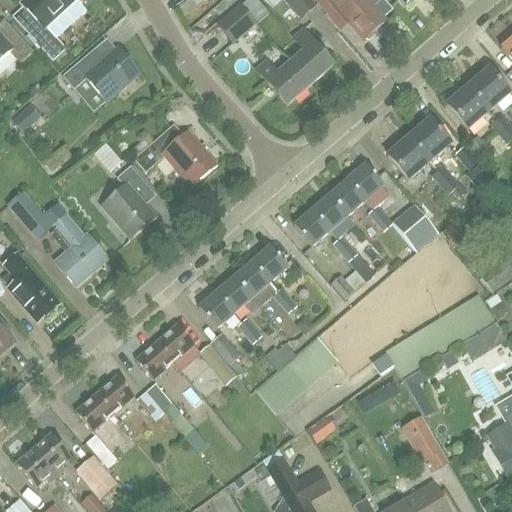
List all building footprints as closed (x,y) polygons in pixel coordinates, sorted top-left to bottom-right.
[(51,63),(54,60),(64,51),(55,41),(85,14),(80,8),(81,8),(73,0),(25,0),(19,6),(38,27),(27,37),(51,63)] [(309,0),(281,0),(301,22),(317,8),(309,0)] [(312,0),(327,17),(335,10),(338,7),(334,2),(332,0),(312,0)] [(336,0),(334,2),(338,7),(335,10),(363,42),(365,41),(369,42),(375,36),(374,33),(386,23),(366,0),(336,0)] [(233,46),(257,26),(241,7),(217,27),(233,46)] [(18,66),(31,55),(7,29),(0,35),(0,62),(8,55),(18,66)] [(303,53),(289,65),(309,88),(332,68),(300,32),(291,40),(303,53)] [(511,40),(500,51),(511,64),(511,40)] [(90,55),(63,78),(62,79),(73,92),(85,82),(104,105),(139,76),(117,50),(98,66),(90,55)] [(286,108),(309,88),(289,65),(275,77),(264,64),(255,72),(286,108)] [(489,71),(468,89),(489,113),(510,95),(489,71)] [(489,113),(468,89),(447,107),(467,131),(489,113)] [(32,138),(51,123),(44,114),(25,130),(32,138)] [(507,147),(511,142),(511,129),(502,118),(490,128),(507,147)] [(430,122),(409,139),(429,164),(437,174),(444,168),(436,158),(451,146),(430,122)] [(191,190),(216,168),(187,134),(165,152),(156,142),(133,162),(144,175),(163,158),(191,190)] [(478,138),(466,148),(481,167),(493,156),(478,138)] [(429,164),(409,139),(388,157),(408,182),(429,164)] [(116,147),(104,155),(118,175),(130,167),(116,147)] [(494,182),(491,178),(481,167),(466,148),(455,158),(471,176),(467,179),(480,194),(494,182)] [(347,182),(366,203),(384,187),(365,166),(347,182)] [(437,174),(454,193),(460,187),(444,168),(437,174)] [(129,243),(155,220),(139,201),(150,192),(130,169),(116,181),(123,189),(100,208),(129,243)] [(448,198),(454,193),(437,174),(431,179),(448,198)] [(330,197),(348,218),(366,203),(347,182),(330,197)] [(37,244),(54,229),(23,194),(6,208),(37,244)] [(330,233),(338,243),(343,239),(356,227),(348,218),(330,197),(312,212),(330,233)] [(383,235),(393,227),(378,209),(368,217),(383,235)] [(393,227),(413,251),(434,233),(414,209),(393,227)] [(330,233),(312,212),(294,228),(312,249),(330,233)] [(105,260),(86,238),(83,241),(64,219),(53,228),(56,231),(48,237),(64,256),(55,264),(76,288),(92,275),(90,273),(105,260)] [(343,239),(338,243),(354,261),(358,257),(343,239)] [(349,265),(354,261),(338,243),(333,247),(349,265)] [(270,285),(288,270),(270,249),(252,264),(270,285)] [(511,254),(479,278),(492,296),(511,281),(511,254)] [(37,325),(58,307),(17,259),(5,270),(10,276),(2,283),(10,292),(9,292),(37,325)] [(260,310),(273,299),(278,295),(270,286),(270,285),(252,264),(234,280),(260,310)] [(355,294),(365,285),(356,274),(345,282),(342,278),(331,287),(345,303),(355,294)] [(234,317),(244,308),(252,317),(260,310),(234,280),(216,295),(234,317)] [(293,313),(298,309),(282,291),(278,295),(293,313)] [(234,317),(216,295),(198,311),(216,332),(234,317)] [(288,317),(293,313),(278,295),(273,299),(288,317)] [(488,302),(393,352),(415,392),(431,384),(421,365),(500,324),(488,302)] [(253,347),(262,339),(247,321),(238,329),(253,347)] [(0,324),(0,352),(2,354),(15,343),(0,324)] [(177,329),(156,347),(172,366),(193,347),(177,329)] [(229,369),(241,358),(222,336),(210,347),(229,369)] [(274,413),(333,363),(316,342),(256,392),(274,413)] [(172,366),(156,347),(135,365),(151,384),(172,366)] [(278,374),(296,358),(286,347),(277,354),(275,352),(265,359),(278,374)] [(200,356),(204,360),(220,379),(220,378),(227,386),(235,380),(229,372),(230,372),(209,348),(200,356)] [(511,374),(506,378),(511,388),(511,415),(505,419),(504,422),(506,426),(489,436),(497,451),(495,452),(511,478),(511,477),(511,374)] [(147,397),(137,406),(116,382),(95,400),(119,427),(140,409),(154,425),(164,417),(147,397)] [(368,402),(376,416),(410,397),(402,383),(368,402)] [(156,389),(147,397),(164,417),(174,409),(156,389)] [(119,427),(95,400),(74,418),(91,437),(93,435),(96,438),(100,443),(119,427)] [(194,432),(181,416),(171,424),(184,440),(194,432)] [(336,432),(333,427),(327,419),(308,433),(316,446),(336,432)] [(422,467),(428,464),(434,474),(449,466),(422,419),(401,431),(422,467)] [(61,470),(70,462),(50,438),(33,453),(56,480),(64,473),(61,470)] [(96,438),(86,447),(107,471),(116,462),(100,443),(96,438)] [(56,480),(33,453),(16,468),(35,491),(44,484),(47,487),(56,480)] [(319,471),(298,484),(284,460),(266,471),(264,467),(254,473),(261,484),(270,478),(283,500),(290,511),(314,511),(310,505),(332,492),(319,471)] [(117,489),(93,461),(81,471),(94,487),(89,491),(100,503),(117,489)] [(409,511),(449,511),(434,485),(404,503),(409,511)] [(242,511),(229,489),(196,511),(242,511)] [(290,511),(283,500),(275,511),(290,511)] [(372,511),(366,501),(353,509),(355,511),(372,511)] [(409,511),(404,503),(404,502),(387,511),(409,511)]
